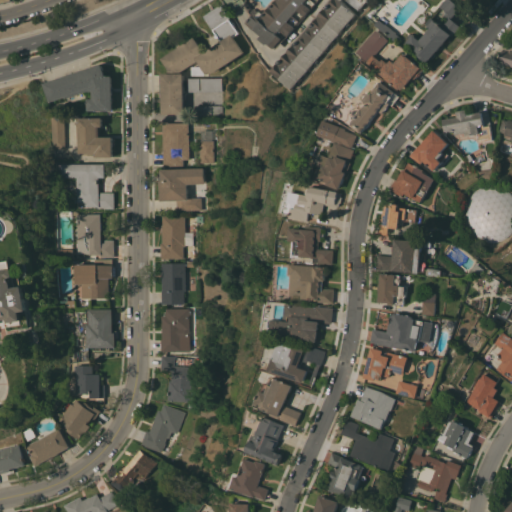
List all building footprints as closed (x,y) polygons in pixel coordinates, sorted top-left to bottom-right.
[(319,0),(275,48),(268,42),(267,43),(261,37),(263,35),(249,21),(257,13),(261,17),(276,0),(319,0)] [(333,0),(343,0),(359,14),(354,18),(355,19),(347,28),(346,27),(337,37),(339,38),(331,47),(330,46),(321,55),(322,56),(314,65),(313,64),(305,73),(306,74),(298,84),(296,82),(291,88),(272,70),(333,0)] [(372,0),(367,6),(366,4),(362,9),(352,0),(372,0)] [(456,0),(464,7),(454,17),(463,26),(454,35),(454,34),(437,53),(437,54),(434,58),(432,58),(428,62),(419,54),(421,52),(409,42),(417,34),(423,39),(434,27),(429,22),(435,16),(444,25),(449,18),(446,15),(450,11),(443,5),(448,0),(456,0)] [(211,73),(209,70),(206,73),(198,60),(179,73),(184,72),(185,113),(163,113),(162,73),(169,72),(169,68),(162,58),(195,36),(204,51),(220,41),(203,15),(220,4),(239,32),(233,36),(243,52),(211,73)] [(380,23),(385,18),(390,23),(391,22),(401,32),(400,32),(406,37),(401,42),(380,23)] [(382,29),(393,39),(379,55),(385,60),(387,58),(392,62),(395,59),(399,62),(407,52),(410,55),(410,54),(425,68),(423,71),(423,72),(421,75),(419,75),(416,78),(415,77),(404,89),(402,87),(401,88),(389,77),(372,61),(372,60),(362,51),(382,29)] [(511,65),(501,62),(507,41),(511,42),(511,65)] [(113,110),(88,110),(88,98),(93,98),(93,90),(87,90),(66,97),(66,96),(50,101),(44,83),(102,63),(106,75),(113,75),(113,110)] [(221,77),(221,90),(189,91),(189,77),(221,77)] [(354,124),(361,116),(359,115),(365,108),(366,108),(370,103),(368,102),(368,101),(366,99),(371,92),(373,93),(383,81),(401,95),(394,104),(392,103),(384,112),(381,109),(380,111),(381,112),(378,116),(377,115),(364,132),(354,124)] [(221,104),(221,118),(194,118),(194,105),(221,104)] [(341,112),(339,111),(337,112),(336,113),(333,112),(334,111),(335,109),(337,108),(339,108),(341,109),(343,110),(344,111),(344,113),(344,115),(343,117),(341,115),(341,112)] [(459,116),(458,110),(467,109),(468,114),(488,110),(494,139),(492,139),(491,137),(479,139),(478,132),(467,134),(467,132),(457,133),(456,129),(446,131),(444,118),(459,116)] [(52,147),(52,114),(64,114),(65,147),(52,147)] [(113,155),(95,156),(95,154),(89,154),(89,152),(79,152),(79,123),(77,123),(77,121),(79,121),(79,117),(102,117),(103,125),(100,125),(100,136),(112,136),(113,155)] [(511,135),(505,134),(506,132),(500,130),(503,118),(510,120),(510,118),(511,118),(511,135)] [(349,128),(348,129),(360,134),(355,145),(358,147),(352,161),(353,162),(349,173),(348,172),(347,176),(344,183),(342,188),(330,183),(331,181),(325,179),(324,181),(318,178),(319,176),(318,176),(323,166),(320,165),(325,153),(332,156),(339,141),(322,134),(328,119),(349,128)] [(188,159),(183,159),(183,165),(163,165),(163,151),(161,151),(161,146),(163,146),(163,144),(162,144),(161,133),(163,133),(163,129),(161,129),(161,124),(163,124),(163,122),(188,122),(188,159)] [(449,142),(442,150),(445,153),(446,152),(448,154),(441,161),(442,161),(435,169),(428,163),(426,164),(422,161),(421,162),(410,154),(419,145),(419,146),(435,129),(449,142)] [(200,161),(200,139),(213,139),(213,161),(200,161)] [(465,156),(470,153),(473,158),(470,161),(465,156)] [(424,169),(423,171),(435,178),(427,191),(420,202),(405,192),(403,195),(403,194),(402,195),(391,189),(392,188),(391,187),(396,179),(397,178),(398,179),(409,161),(424,169)] [(114,208),(98,208),(98,206),(77,206),(76,177),(65,177),(65,175),(59,175),(59,164),(105,163),(105,176),(99,177),(99,193),(100,193),(100,192),(114,191),(114,208)] [(204,167),(205,182),(187,183),(188,197),(200,197),(201,209),(177,210),(177,199),(161,200),(161,180),(162,180),(162,168),(204,167)] [(491,168),(493,179),(491,179),(484,177),(478,170),(491,168)] [(475,189),(482,186),(492,185),(499,186),(504,189),(509,192),(511,195),(511,230),(511,232),(506,237),(499,240),(492,241),(484,241),(477,238),(471,234),(467,230),(464,223),(462,217),(462,211),(462,206),(465,200),(469,194),(475,189)] [(294,191),(310,194),(310,193),(309,192),(310,188),(312,188),(312,186),(344,192),(343,196),(344,196),(343,202),(342,202),(341,205),(340,205),(340,206),(328,204),(329,202),(327,202),(325,214),(312,212),(310,220),(294,217),(294,215),(293,215),(294,210),(295,210),(296,202),(292,201),(294,191)] [(381,217),(382,217),(384,209),(386,209),(386,204),(388,204),(388,202),(399,204),(398,206),(407,207),(407,209),(417,210),(415,221),(401,219),(401,223),(399,223),(399,228),(389,226),(388,234),(379,233),(381,217)] [(114,256),(100,257),(100,254),(89,254),(89,253),(78,253),(77,214),(101,213),(101,222),(102,222),(102,229),(101,229),(101,242),(105,242),(105,239),(114,239),(114,256)] [(161,258),(161,242),(162,242),(162,224),(163,224),(163,215),(185,215),(185,236),(192,236),(193,244),(185,244),(185,245),(183,245),(183,257),(161,258)] [(293,227),(309,228),(309,225),(323,226),(324,227),(324,231),(325,232),(326,233),(326,234),(326,235),(325,236),(324,236),(323,240),(321,240),(321,248),(335,249),(334,263),(320,262),(315,261),(316,258),(294,256),(296,240),(292,240),(293,227)] [(423,240),(422,251),(427,252),(426,271),(420,271),(420,272),(393,270),(393,269),(377,268),(378,254),(394,255),(395,238),(423,240)] [(110,297),(82,298),(81,283),(76,283),(75,264),(94,264),(94,259),(112,258),(113,266),(115,266),(115,275),(113,275),(113,277),(109,277),(110,297)] [(0,261),(13,259),(15,275),(17,275),(19,287),(26,285),(30,310),(23,311),(24,320),(11,322),(10,318),(0,319),(0,261)] [(185,290),(183,290),(183,303),(162,303),(162,262),(185,262),(185,290)] [(486,269),(482,275),(476,270),(473,273),(470,271),(477,262),(486,269)] [(334,302),(320,301),(320,298),(310,297),(310,298),(303,297),(304,294),(293,293),(295,272),(292,272),(293,263),(316,264),(328,265),(327,268),(326,268),(326,271),(327,271),(327,273),(326,272),(325,275),(326,276),(326,279),(325,279),(324,287),(335,288),(334,302)] [(427,267),(436,267),(443,269),(442,275),(440,275),(427,274),(427,267)] [(402,274),(401,284),(408,285),(407,295),(406,295),(405,303),(396,302),(396,304),(390,303),(390,302),(379,301),(380,292),(378,292),(379,281),(381,282),(382,272),(402,274)] [(436,314),(424,313),(426,291),(438,292),(436,314)] [(274,335),(275,326),(272,326),(273,319),(275,320),(276,318),(286,319),(288,302),(317,306),(318,304),(335,306),(333,322),(321,321),(320,328),(319,328),(321,328),(322,330),(321,337),(319,339),(318,339),(318,340),(274,335)] [(86,346),(85,323),(88,323),(88,308),(112,307),(112,308),(115,308),(115,323),(112,323),(112,331),(115,331),(115,346),(86,346)] [(188,307),(188,308),(190,308),(190,314),(188,314),(188,336),(181,336),(181,350),(162,350),(162,349),(160,349),(160,338),(161,338),(162,314),(166,314),(166,307),(188,307)] [(374,328),(389,331),(392,313),(395,314),(396,312),(414,315),(414,317),(417,318),(417,319),(435,322),(431,341),(419,338),(417,350),(371,341),(374,328)] [(511,378),(511,379),(503,373),(503,372),(497,368),(502,360),(498,356),(498,354),(503,346),(503,345),(501,347),(494,342),(503,331),(509,335),(511,337),(511,378)] [(284,336),(327,350),(322,364),(310,359),(309,361),(305,359),(302,366),(310,369),(305,381),(284,374),(284,375),(270,370),(272,365),(274,365),(284,336)] [(373,346),(385,349),(384,351),(387,352),(388,350),(409,356),(405,373),(392,370),(391,376),(384,374),(383,379),(377,378),(377,379),(365,376),(373,346)] [(199,390),(197,411),(187,408),(187,401),(167,399),(169,380),(172,380),(172,370),(160,369),(162,354),(185,356),(184,365),(192,366),(190,389),(199,390)] [(93,364),(93,372),(100,372),(100,383),(105,383),(105,397),(91,396),(91,392),(76,392),(76,364),(93,364)] [(475,386),(474,386),(479,377),(480,378),(483,372),(498,381),(494,386),(498,389),(493,396),(499,399),(499,400),(500,402),(491,416),(490,415),(489,416),(478,409),(479,408),(467,400),(475,386)] [(297,424),(271,413),(272,411),(256,404),(262,389),(268,391),(275,376),(295,384),(286,404),(303,411),(297,424)] [(420,384),(416,397),(397,392),(401,379),(420,384)] [(351,415),(358,398),(362,399),(367,386),(400,399),(396,409),(391,410),(387,419),(385,419),(382,427),(351,415)] [(94,419),(91,417),(87,423),(90,425),(86,431),(84,430),(79,438),(66,429),(67,427),(64,424),(65,423),(59,419),(71,402),(73,403),(77,399),(83,403),(85,401),(91,405),(92,403),(100,410),(94,419)] [(184,411),(175,432),(170,430),(167,437),(165,436),(163,442),(164,442),(162,447),(161,447),(159,451),(140,443),(146,429),(149,431),(157,409),(160,410),(163,403),(184,411)] [(280,439),(277,447),(278,447),(277,450),(278,450),(278,451),(281,452),(283,453),(278,463),(248,450),(255,434),(257,436),(266,415),(286,424),(280,439)] [(390,469),(351,454),(357,439),(341,433),(347,418),(360,423),(357,431),(374,438),(377,430),(396,437),(391,449),(397,452),(390,469)] [(441,431),(443,432),(449,420),(452,421),(454,419),(466,425),(465,427),(474,432),(469,442),(473,444),(471,448),(472,451),(470,453),(468,454),(467,457),(453,449),(454,447),(437,438),(441,431)] [(70,446),(58,452),(58,453),(53,456),(53,455),(35,465),(30,455),(32,454),(28,446),(27,446),(25,443),(29,440),(30,442),(37,439),(60,427),(70,446)] [(25,464),(11,468),(11,470),(0,472),(0,448),(21,443),(25,464)] [(446,493),(447,493),(445,500),(434,496),(437,489),(440,490),(441,488),(437,486),(436,487),(435,487),(434,490),(432,489),(431,491),(418,486),(418,484),(417,483),(419,478),(429,482),(430,481),(418,477),(422,466),(434,470),(435,468),(420,463),(418,468),(408,465),(416,444),(423,447),(421,454),(425,455),(425,453),(439,459),(447,462),(448,459),(462,464),(456,478),(452,476),(446,493)] [(149,456),(156,462),(143,477),(137,472),(131,478),(133,480),(122,492),(110,481),(124,466),(139,448),(149,456)] [(353,496),(351,495),(350,496),(332,489),(332,490),(324,487),(327,479),(329,480),(331,477),(330,476),(333,469),(336,470),(337,466),(328,463),(329,462),(327,461),(331,452),(332,452),(333,451),(351,458),(351,460),(364,465),(353,496)] [(259,484),(269,488),(266,499),(255,495),(255,496),(234,488),(236,483),(234,482),(236,475),(238,476),(239,474),(241,474),(245,464),(244,463),(245,460),(246,460),(247,458),(257,461),(258,460),(267,463),(259,484)] [(68,511),(64,504),(80,496),(82,499),(89,496),(90,496),(97,492),(99,496),(111,490),(118,503),(106,510),(102,511),(68,511)] [(335,511),(306,511),(307,511),(309,511),(309,510),(315,511),(320,494),(328,497),(329,492),(340,496),(335,511)] [(412,499),(409,510),(402,508),(400,511),(394,511),(399,495),(412,499)] [(251,503),(250,511),(232,511),(233,502),(251,503)] [(511,511),(503,511),(504,511),(508,508),(511,503),(511,511)]
